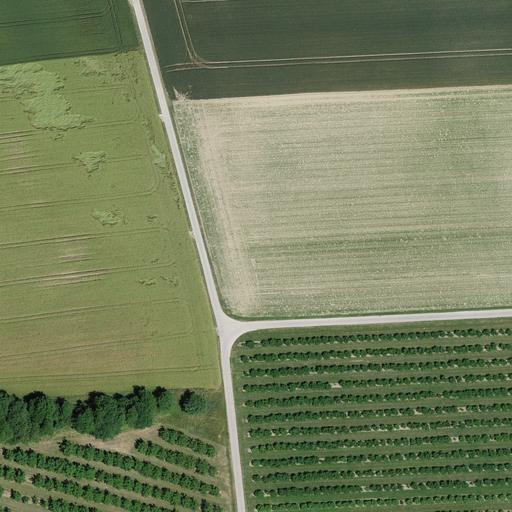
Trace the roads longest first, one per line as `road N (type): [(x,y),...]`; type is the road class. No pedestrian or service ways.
road 1 (track): [(243,511),(224,328),(137,0)]
road 2 (track): [(511,314),(224,328)]
